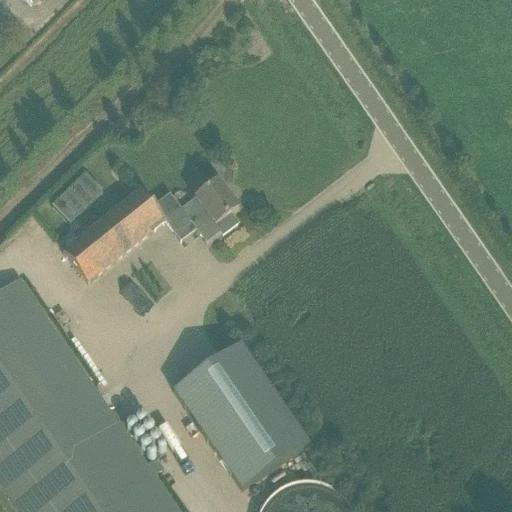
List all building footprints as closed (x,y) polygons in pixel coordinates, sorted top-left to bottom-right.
[(25,0),(32,8),(42,0),(25,0)] [(214,231),(215,230),(223,240),(239,228),(231,218),(239,213),(219,186),(203,198),(195,203),(204,216),(193,224),(201,236),(212,228),(214,231)] [(62,256),(65,260),(88,289),(166,227),(140,194),(62,256)] [(176,511),(20,285),(0,298),(0,489),(15,511),(176,511)] [(240,351),(174,396),(243,497),(309,452),(240,351)] [(339,511),(329,501),(315,494),(301,491),(286,493),(273,500),(263,510),(261,511),(339,511)]
